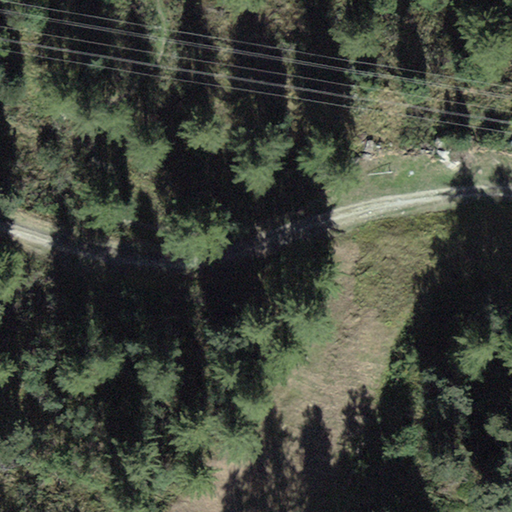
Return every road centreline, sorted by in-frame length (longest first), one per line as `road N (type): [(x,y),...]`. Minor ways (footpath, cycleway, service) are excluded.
road 1 (track): [(153,255),(251,242),(310,221),(423,202),(511,196)]
road 2 (track): [(0,233),(153,255)]
